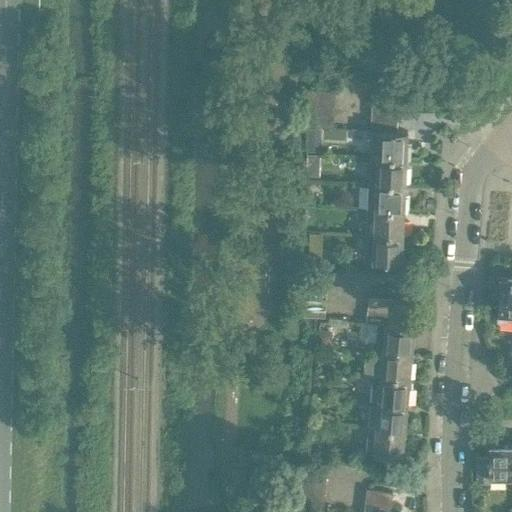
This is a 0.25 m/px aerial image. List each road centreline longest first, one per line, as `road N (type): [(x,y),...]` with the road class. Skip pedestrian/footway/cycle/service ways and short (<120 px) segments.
road 1 (residential): [(452,511),(453,379),(473,177),(499,146)]
road 2 (primary): [(0,316),(5,0)]
